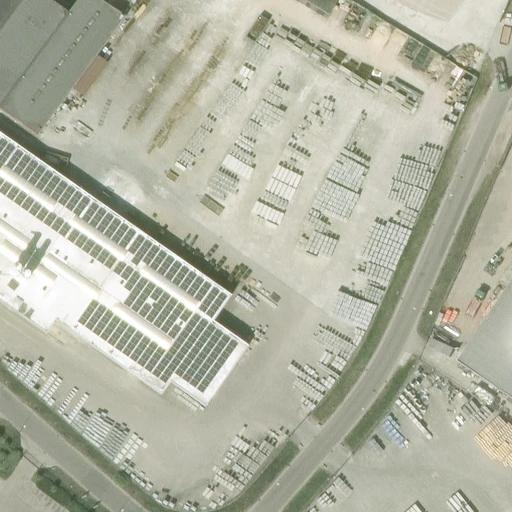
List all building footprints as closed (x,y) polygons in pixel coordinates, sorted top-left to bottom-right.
[(123,21),(99,3),(94,0),(76,0),(67,14),(47,0),(0,0),(0,112),(36,138),(123,21)] [(292,0),(322,18),(333,0),(292,0)] [(405,0),(443,22),(455,0),(405,0)] [(229,297),(212,286),(0,136),(0,303),(45,334),(53,321),(160,396),(169,382),(203,408),(246,348),(211,323),(229,297)] [(511,285),(460,364),(511,398),(511,285)]
